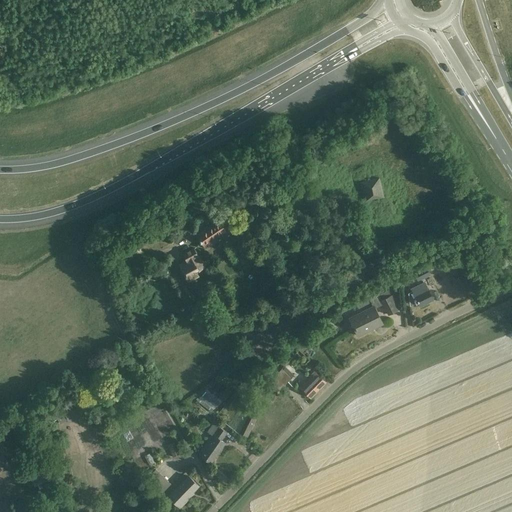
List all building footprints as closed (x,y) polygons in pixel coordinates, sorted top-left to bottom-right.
[(364,202),(384,198),(379,177),(359,182),(364,202)] [(259,217),(259,219),(259,220),(260,222),(260,223),(261,224),(262,225),(264,226),(265,227),(266,232),(273,230),(272,225),(273,224),(274,223),(274,221),(274,220),(274,218),(274,217),(273,215),(272,214),(271,213),(270,212),(269,212),(267,212),(266,212),(264,212),(263,213),(262,214),(261,215),(260,216),(259,217)] [(196,235),(204,247),(226,232),(225,230),(229,227),(225,221),(221,224),(218,220),(196,235)] [(187,281),(196,276),(193,272),(203,267),(194,249),(183,254),(187,262),(179,266),(187,281)] [(427,266),(419,267),(412,270),(416,279),(430,273),(427,266)] [(433,299),(424,282),(411,289),(419,306),(433,299)] [(402,308),(395,293),(381,300),(382,303),(388,315),(402,308)] [(190,304),(185,307),(190,316),(195,313),(190,304)] [(382,326),(383,326),(373,305),(349,317),(349,316),(348,317),(358,336),(371,329),(369,326),(374,324),(374,325),(380,321),(382,326)] [(307,341),(311,346),(317,341),(313,337),(307,341)] [(301,353),(308,346),(304,342),(297,348),(301,353)] [(271,381),(280,389),(291,378),(282,370),(271,381)] [(298,386),(304,391),(311,398),(326,383),(313,370),(298,386)] [(66,411),(71,419),(82,412),(77,404),(66,411)] [(247,437),(256,419),(252,416),(243,435),(247,437)] [(212,435),(199,455),(202,457),(210,463),(224,443),(220,440),(226,432),(214,423),(208,432),(212,435)] [(179,454),(174,442),(167,445),(172,457),(179,454)] [(154,462),(149,453),(144,456),(149,465),(154,462)] [(44,466),(39,459),(24,471),(28,474),(34,486),(50,478),(44,466)] [(171,484),(155,469),(147,478),(162,493),(171,484)] [(168,496),(180,508),(191,496),(190,494),(198,486),(188,476),(168,496)]
